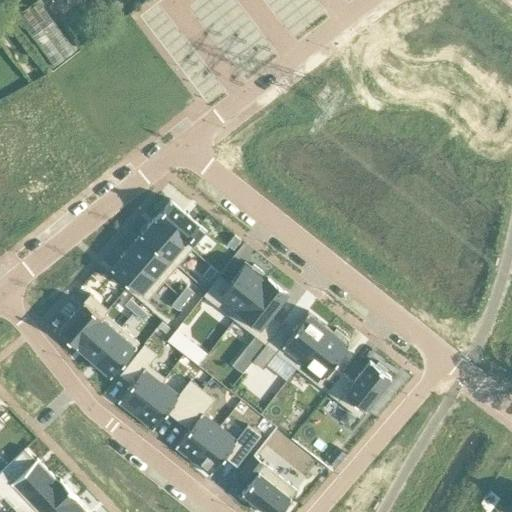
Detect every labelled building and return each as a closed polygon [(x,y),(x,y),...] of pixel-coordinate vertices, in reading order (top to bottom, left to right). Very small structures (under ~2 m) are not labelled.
[(40,43),(45,39),(54,50),(68,38),(37,0),(18,16),(40,43)] [(170,198),(155,216),(191,248),(207,230),(199,224),(170,198)] [(155,216),(140,232),(177,264),(191,248),(155,216)] [(140,232),(126,249),(163,280),(177,264),(140,232)] [(234,234),(227,243),(233,248),(241,239),(234,234)] [(111,265),(110,266),(148,299),(163,280),(126,249),(112,266),(111,265)] [(207,289),(203,294),(234,318),(266,278),(265,277),(261,274),(264,271),(253,263),(251,266),(245,262),(229,282),(218,274),(207,289)] [(210,264),(203,274),(209,279),(216,269),(210,264)] [(266,278),(234,318),(265,342),(280,323),(270,315),(288,293),(266,276),(265,277),(266,278)] [(114,283),(108,289),(117,297),(123,291),(114,283)] [(186,285),(179,294),(185,299),(192,290),(186,285)] [(83,300),(58,329),(76,345),(104,311),(105,312),(108,309),(90,292),(83,300)] [(179,294),(171,304),(178,309),(185,299),(179,294)] [(130,297),(124,303),(133,311),(139,305),(130,297)] [(139,305),(133,311),(143,319),(148,313),(139,305)] [(266,343),(252,359),(263,367),(276,351),(296,366),(328,326),(308,310),(291,331),(280,323),(265,342),(266,343)] [(104,311),(76,345),(92,359),(121,326),(105,312),(104,311)] [(121,326),(92,359),(109,373),(109,374),(110,375),(139,341),(121,326)] [(328,326),(296,366),(327,391),(342,371),(332,363),(349,342),(343,337),(345,335),(336,327),(334,330),(328,326)] [(131,382),(117,400),(135,414),(162,380),(163,381),(166,377),(149,364),(157,353),(144,342),(120,373),(131,382)] [(342,371),(327,391),(359,416),(391,375),(385,371),(387,368),(378,361),(375,363),(369,359),(353,380),(342,371)] [(162,380),(135,414),(153,428),(167,410),(178,419),(202,388),(190,378),(178,393),(163,381),(162,380)] [(189,428),(175,446),(193,460),(219,426),(203,413),(215,398),(202,388),(178,419),(189,428)] [(219,426),(193,460),(210,474),(224,456),(236,465),(261,434),(247,423),(236,438),(219,426)] [(25,447),(0,470),(0,498),(3,496),(14,508),(52,472),(37,457),(35,459),(25,447)] [(254,454),(238,473),(249,482),(241,491),(267,511),(277,511),(279,511),(282,511),(289,504),(286,502),(297,488),(254,454)] [(52,472),(14,508),(18,511),(61,511),(76,498),(77,499),(78,497),(65,483),(63,484),(52,472)] [(76,498),(61,511),(89,511),(77,499),(76,498)]
